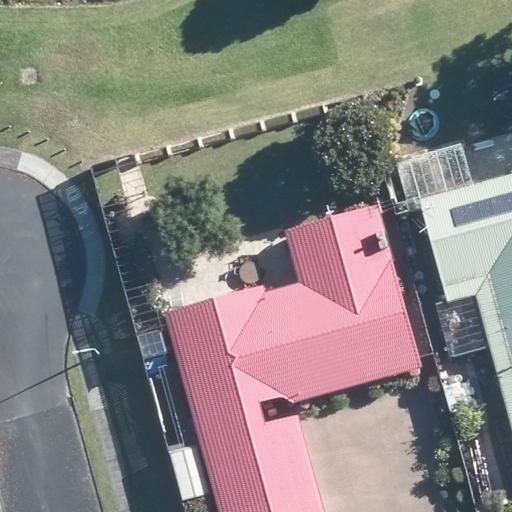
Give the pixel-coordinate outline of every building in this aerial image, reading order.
[(511,175),(414,203),(415,207),(442,307),(470,299),(484,351),(511,450),(511,175)] [(313,511),(289,421),(256,431),(249,409),(281,399),(283,408),(414,372),(371,213),(278,238),(291,288),(259,298),(258,293),(170,317),(161,320),(168,349),(195,449),(212,511),(313,511)] [(160,355),(159,352),(156,337),(132,344),(136,361),(155,357),(160,355)] [(461,413),(458,404),(453,386),(443,389),(437,390),(445,417),(461,413)] [(163,457),(176,505),(202,497),(189,450),(182,452),(163,457)]
